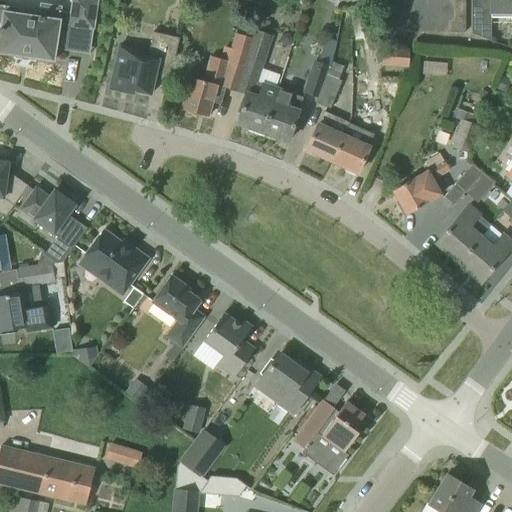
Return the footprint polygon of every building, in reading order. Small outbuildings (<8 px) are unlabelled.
[(0,8),(0,52),(14,54),(13,58),(35,61),(35,57),(51,60),(51,61),(53,61),(53,59),(52,59),(54,46),(66,48),(70,25),(93,29),(96,0),(71,0),(69,18),(59,16),(60,7),(40,4),(38,14),(23,12),(0,8)] [(402,20),(402,0),(389,0),(389,19),(399,20),(402,20)] [(414,20),(414,0),(402,0),(402,20),(408,20),(414,20)] [(427,20),(426,0),(414,0),(414,20),(418,20),(427,20)] [(439,0),(426,0),(427,20),(436,20),(439,20),(439,0)] [(452,20),(451,0),(439,0),(439,20),(446,20),(452,20)] [(464,20),(464,0),(451,0),(452,20),(455,20),(464,20)] [(511,0),(489,0),(489,13),(490,13),(511,13),(511,0)] [(365,6),(350,9),(355,39),(371,36),(365,6)] [(489,13),(471,13),(471,33),(490,41),(490,13),(489,13)] [(399,32),(399,20),(389,19),(389,32),(399,32)] [(408,20),(402,20),(399,20),(399,32),(408,32),(408,20)] [(418,20),(414,20),(408,20),(408,32),(418,32),(418,20)] [(427,20),(418,20),(418,32),(427,32),(427,20)] [(436,20),(427,20),(427,32),(436,32),(436,20)] [(436,20),(436,32),(445,32),(446,20),(439,20),(436,20)] [(452,20),(446,20),(445,32),(455,33),(455,20),(452,20)] [(464,20),(455,20),(455,33),(464,33),(464,20)] [(244,66),(236,91),(247,94),(242,105),(236,124),(262,132),(277,89),(256,81),(259,75),(271,36),(256,31),(253,38),(244,66)] [(168,84),(172,65),(178,38),(153,32),(147,56),(135,54),(136,50),(118,46),(108,89),(121,92),(121,90),(127,91),(126,93),(132,94),(133,91),(150,95),(154,77),(168,80),(167,84),(168,84)] [(223,88),(236,91),(244,66),(253,38),(235,34),(227,61),(211,57),(204,81),(190,77),(181,109),(207,117),(211,101),(219,103),(223,88)] [(408,51),(382,49),(381,64),(407,66),(408,51)] [(304,92),(317,97),(329,69),(315,63),(304,92)] [(317,97),(314,103),(330,109),(341,81),(338,80),(343,67),(332,63),(330,69),(329,69),(317,97)] [(302,98),(277,89),(262,132),(287,141),(298,111),(302,98)] [(476,116),(456,108),(452,117),(462,120),(451,147),(469,154),(483,118),(476,115),(476,116)] [(331,161),(348,123),(324,111),(318,125),(317,124),(305,150),(331,161)] [(331,161),(357,173),(368,147),(370,133),(358,128),(348,123),(331,161)] [(0,213),(5,216),(13,205),(27,186),(12,175),(6,174),(7,162),(0,161),(0,213)] [(449,170),(444,161),(415,178),(414,178),(392,191),(405,215),(428,202),(428,201),(440,194),(431,180),(449,170)] [(482,173),(471,164),(454,184),(465,193),(482,173)] [(465,193),(477,203),(493,183),(482,173),(465,193)] [(48,197),(35,187),(19,209),(33,219),(57,237),(44,254),(55,263),(62,261),(87,228),(67,214),(74,205),(66,199),(68,196),(57,189),(55,191),(53,190),(48,197)] [(447,195),(426,219),(435,226),(456,203),(447,195)] [(511,199),(502,211),(511,219),(511,199)] [(458,263),(479,238),(467,228),(478,215),(468,206),(449,227),(435,243),(437,245),(438,244),(446,251),(445,252),(447,254),(447,253),(457,261),(457,262),(458,263)] [(121,294),(147,259),(134,249),(132,251),(122,244),(123,241),(121,240),(120,242),(103,230),(78,263),(121,294)] [(458,263),(459,263),(469,271),(468,272),(470,273),(471,273),(479,280),(478,281),(480,282),(511,244),(502,235),(491,248),(479,238),(458,263)] [(50,263),(17,269),(20,287),(53,281),(50,263)] [(167,335),(176,342),(165,356),(173,362),(183,347),(205,318),(193,309),(202,298),(201,297),(198,300),(186,291),(189,289),(171,275),(152,301),(178,320),(167,335)] [(133,287),(123,302),(133,309),(143,294),(133,287)] [(0,330),(17,327),(27,326),(26,324),(46,321),(44,306),(24,310),(21,294),(0,297),(0,330)] [(234,377),(254,349),(242,340),(248,331),(247,331),(251,326),(243,320),(239,325),(223,313),(203,340),(223,354),(216,363),(234,377)] [(68,328),(53,331),(54,339),(70,337),(68,328)] [(267,370),(260,379),(284,397),(280,402),(293,412),(299,404),(310,388),(319,376),(308,369),(305,373),(278,354),(267,370)] [(301,453),(333,475),(334,476),(346,459),(339,455),(342,452),(343,452),(357,432),(353,429),(363,415),(345,402),(334,417),(330,413),(334,409),(322,400),(302,427),(292,440),(303,450),(301,453)] [(185,429),(197,432),(203,408),(191,405),(185,429)] [(180,461),(177,466),(175,489),(174,489),(171,511),(195,511),(197,497),(207,481),(200,477),(223,446),(202,430),(179,461),(180,461)] [(142,453),(110,443),(105,459),(136,469),(142,453)] [(94,469),(47,457),(0,446),(0,483),(85,505),(94,469)] [(446,475),(428,504),(441,511),(440,511),(474,511),(479,505),(467,497),(468,495),(471,490),(446,475)] [(40,511),(43,503),(20,498),(16,511),(40,511)]
